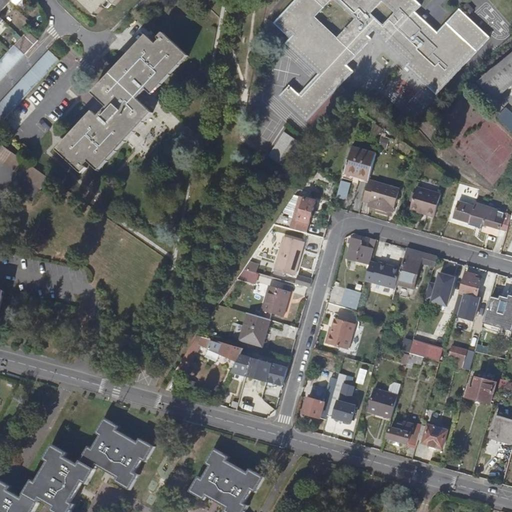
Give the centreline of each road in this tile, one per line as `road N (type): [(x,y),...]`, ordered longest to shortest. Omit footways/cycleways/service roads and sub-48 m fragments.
road 1 (residential): [(279,435),(345,226),(511,267)]
road 2 (secondary): [(279,435),(0,360)]
road 3 (secondary): [(511,499),(279,435)]
road 4 (residential): [(47,0),(87,45),(21,136)]
